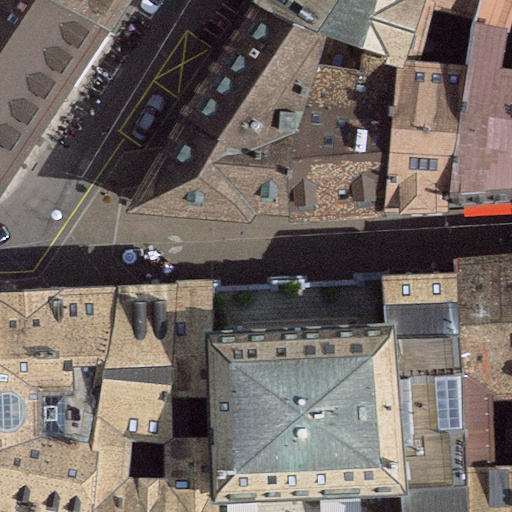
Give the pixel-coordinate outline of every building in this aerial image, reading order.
[(0,0),(0,178),(9,184),(127,10),(109,0),(0,0)] [(133,0),(109,0),(127,10),(133,0)] [(279,0),(274,0),(205,108),(279,138),(327,138),(360,31),(279,0)] [(279,0),(360,31),(438,58),(455,1),(454,0),(279,0)] [(511,0),(454,0),(455,1),(506,11),(511,11),(511,0)] [(497,62),(479,200),(511,196),(511,11),(506,11),(497,62)] [(317,211),(412,207),(438,58),(360,31),(327,138),(317,211)] [(412,207),(479,200),(497,62),(438,58),(412,207)] [(279,138),(205,108),(145,205),(317,211),(327,138),(279,138)] [(511,260),(502,263),(507,416),(511,415),(511,260)] [(509,511),(507,416),(502,263),(438,274),(446,511),(509,511)] [(446,511),(438,274),(378,277),(386,498),(386,511),(446,511)] [(378,277),(233,282),(240,439),(243,504),(386,498),(378,277)] [(240,439),(233,282),(196,284),(193,440),(240,439)] [(196,284),(139,286),(112,511),(241,511),(243,504),(240,439),(193,440),(196,284)] [(0,292),(0,511),(111,511),(117,448),(139,286),(0,292)]
